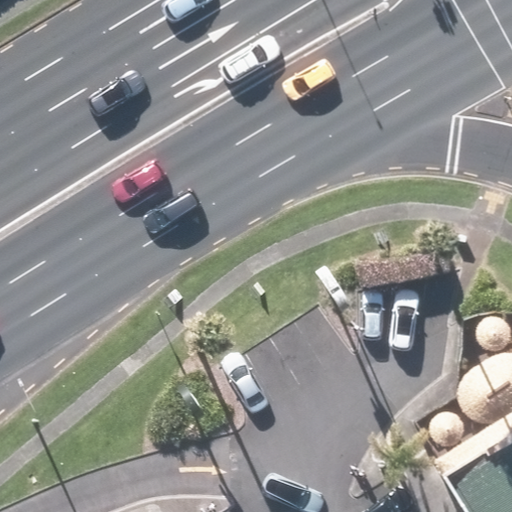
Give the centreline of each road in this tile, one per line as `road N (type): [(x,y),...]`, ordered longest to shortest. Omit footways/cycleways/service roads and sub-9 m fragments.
road 1 (primary): [(264,147),(0,307)]
road 2 (primary): [(511,1),(264,147)]
road 3 (primary): [(0,146),(241,0)]
road 4 (primary): [(511,155),(454,141),(264,147)]
